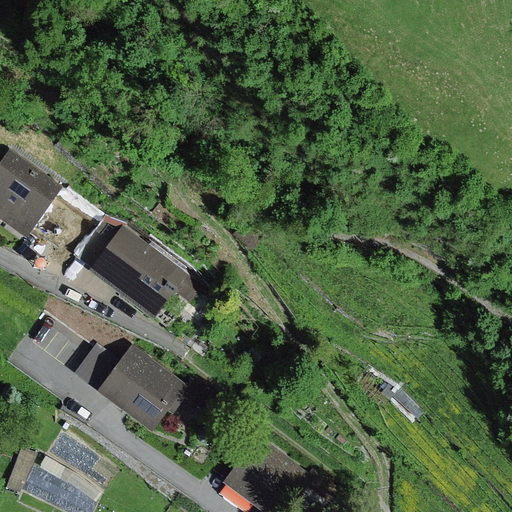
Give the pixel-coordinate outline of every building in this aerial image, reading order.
[(9,152),(0,164),(0,229),(18,244),(59,192),(9,152)] [(128,226),(88,274),(147,323),(187,275),(128,226)] [(106,337),(82,370),(158,424),(173,403),(178,406),(190,389),(210,403),(217,393),(198,379),(192,387),(134,345),(128,353),(106,337)] [(233,478),(277,511),(282,511),(312,474),(265,438),(233,478)] [(27,488),(42,451),(28,445),(13,483),(27,488)] [(51,458),(35,486),(58,499),(59,496),(87,511),(97,511),(110,492),(51,458)]
